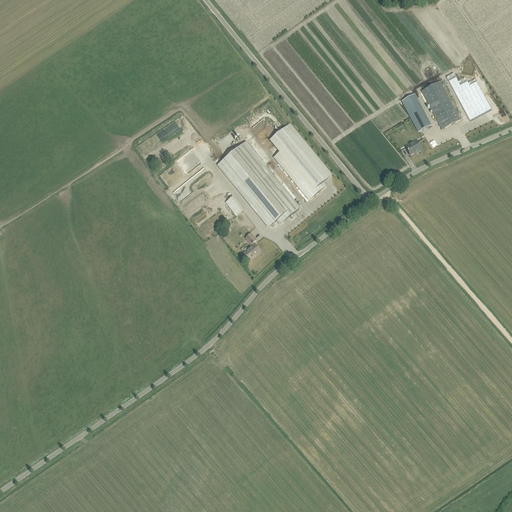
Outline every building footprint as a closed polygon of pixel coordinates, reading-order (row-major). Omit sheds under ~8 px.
[(454,74),(447,78),(470,122),(492,111),(475,80),(468,84),(465,79),(458,83),(454,74)] [(421,91),(440,126),(441,129),(442,130),(461,120),(440,82),(421,91)] [(415,95),(402,102),(418,132),(431,125),(415,95)] [(289,125),(272,140),(282,151),(275,157),(311,200),(326,187),(323,183),(332,176),(289,125)] [(299,209),(245,143),(218,166),(269,228),(277,221),(280,225),(299,209)] [(410,151),(414,158),(421,154),(422,155),(425,153),(421,145),(410,151)] [(225,202),(235,217),(243,211),(232,196),(225,202)] [(257,241),(251,234),(245,238),(251,245),(257,241)] [(244,254),(246,257),(249,261),(261,252),(255,245),(244,254)]
